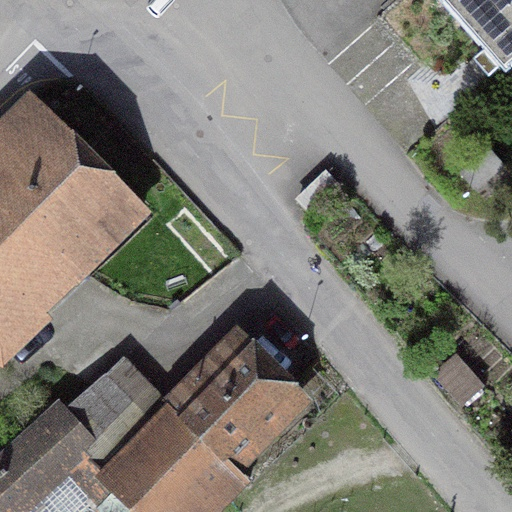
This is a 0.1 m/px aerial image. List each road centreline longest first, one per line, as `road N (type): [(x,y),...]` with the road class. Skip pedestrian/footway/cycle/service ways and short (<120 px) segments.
road 1 (residential): [(502,511),(265,231),(109,62)]
road 2 (residential): [(511,307),(360,145),(241,0)]
